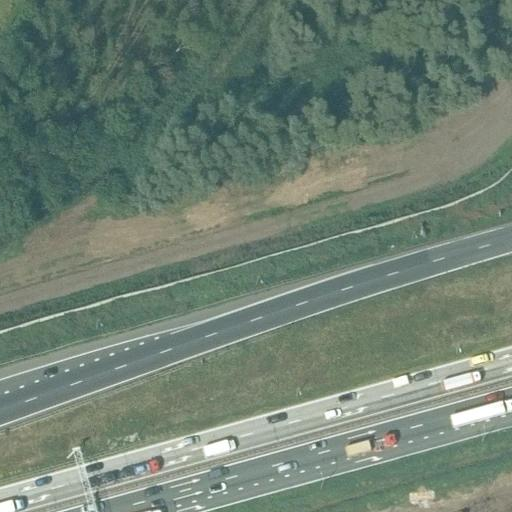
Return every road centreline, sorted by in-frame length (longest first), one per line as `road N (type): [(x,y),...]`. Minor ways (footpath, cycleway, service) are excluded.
road 1 (motorway): [(511,183),(0,358)]
road 2 (motorway): [(511,237),(0,410)]
road 3 (motorway): [(97,511),(511,400)]
